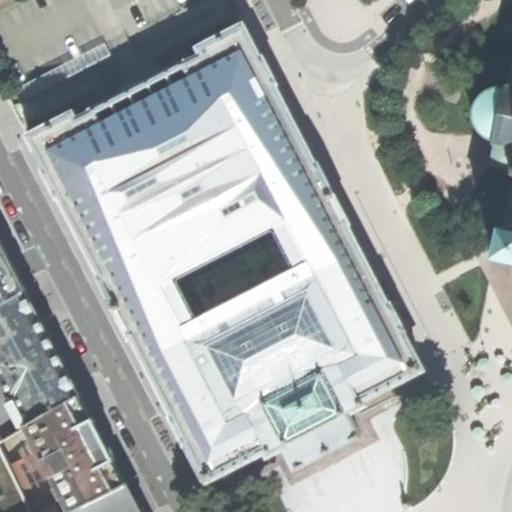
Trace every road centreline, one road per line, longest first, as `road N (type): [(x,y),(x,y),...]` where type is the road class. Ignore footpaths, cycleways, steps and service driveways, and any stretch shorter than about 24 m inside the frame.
road 1 (residential): [(182,511),(0,159)]
road 2 (residential): [(277,0),(305,52),(328,71),(359,64),(431,0)]
